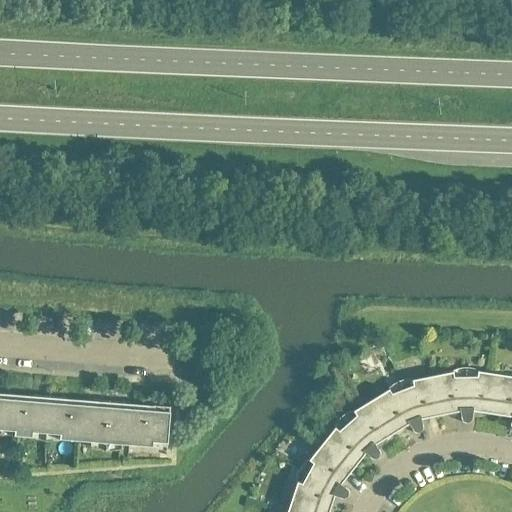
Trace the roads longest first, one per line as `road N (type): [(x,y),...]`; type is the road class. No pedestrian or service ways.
road 1 (primary): [(511,75),(0,49)]
road 2 (primary): [(0,118),(511,139)]
road 3 (residential): [(359,511),(377,482),(421,450),(474,442),(511,451)]
road 4 (residential): [(0,344),(171,358)]
